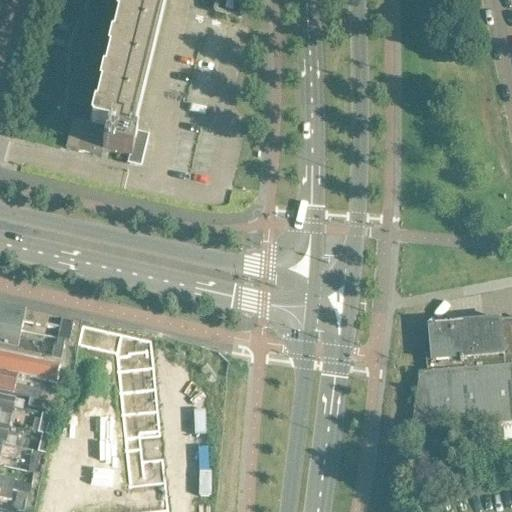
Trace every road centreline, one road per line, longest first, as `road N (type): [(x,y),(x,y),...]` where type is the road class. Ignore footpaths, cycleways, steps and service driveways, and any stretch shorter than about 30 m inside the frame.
road 1 (unknown): [(181,22),(147,182),(174,189),(199,181),(226,71),(225,49),(209,32)]
road 2 (secondary): [(309,280),(0,211)]
road 3 (secondary): [(347,289),(358,218),(357,0)]
road 4 (secondary): [(305,0),(309,280)]
road 5 (secondary): [(0,244),(249,300)]
road 6 (secondary): [(317,511),(342,321)]
road 7 (residential): [(147,182),(0,149)]
road 8 (secondary): [(304,365),(287,511)]
